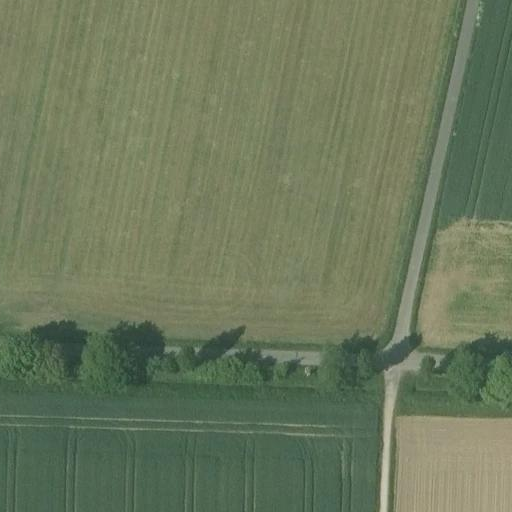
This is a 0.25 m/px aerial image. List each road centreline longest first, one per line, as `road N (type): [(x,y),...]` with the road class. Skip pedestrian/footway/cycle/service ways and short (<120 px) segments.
road 1 (unclassified): [(0,347),(511,354)]
road 2 (track): [(475,0),(396,358)]
